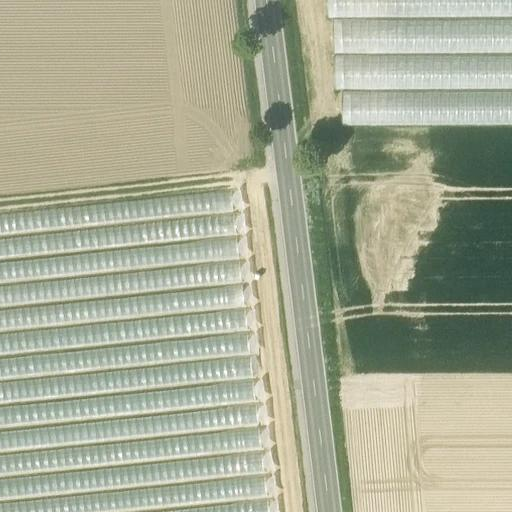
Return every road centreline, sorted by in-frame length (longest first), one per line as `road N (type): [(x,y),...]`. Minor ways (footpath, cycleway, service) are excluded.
road 1 (secondary): [(266,0),(326,511)]
road 2 (track): [(287,174),(0,203)]
